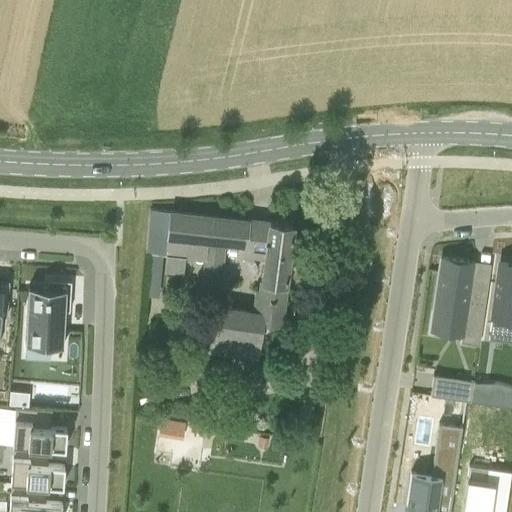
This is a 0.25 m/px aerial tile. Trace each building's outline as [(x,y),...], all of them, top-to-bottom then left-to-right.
[(150,208),(147,251),(166,253),(168,233),(208,238),(205,260),(203,286),(220,288),(224,244),(242,246),(242,249),(263,252),(262,259),(256,308),(214,303),(208,337),(260,345),(263,322),(283,325),(288,284),(284,283),(292,224),(269,222),(269,223),(248,221),(248,219),(150,208)] [(443,256),(435,311),(464,315),(461,335),(460,341),(478,344),(488,278),(472,276),(474,261),(443,256)] [(511,261),(500,259),(492,316),(507,318),(504,339),(511,340),(511,261)] [(10,337),(13,309),(18,309),(21,274),(3,272),(2,280),(0,279),(0,332),(6,333),(6,334),(8,334),(8,337),(10,337)] [(64,325),(65,309),(69,310),(71,280),(48,279),(47,286),(28,285),(25,343),(63,345),(64,325)] [(433,374),(430,394),(470,400),(473,380),(433,374)] [(495,385),(492,403),(511,405),(511,387),(500,385),(495,385)] [(13,389),(12,403),(31,405),(33,391),(13,389)] [(49,426),(51,410),(51,408),(15,406),(15,408),(16,408),(15,418),(13,444),(14,444),(48,447),(65,448),(66,427),(49,426)] [(172,419),(160,417),(157,434),(169,436),(172,419)] [(404,511),(449,511),(462,425),(438,422),(433,460),(431,474),(415,472),(410,471),(406,505),(404,511)] [(63,485),(64,465),(47,463),(48,447),(14,444),(13,455),(12,455),(10,481),(11,482),(46,484),(63,485)] [(467,479),(461,511),(505,511),(511,471),(487,467),(485,482),(467,479)] [(11,492),(10,492),(8,511),(61,511),(62,502),(45,501),(46,484),(11,482),(11,492)]
